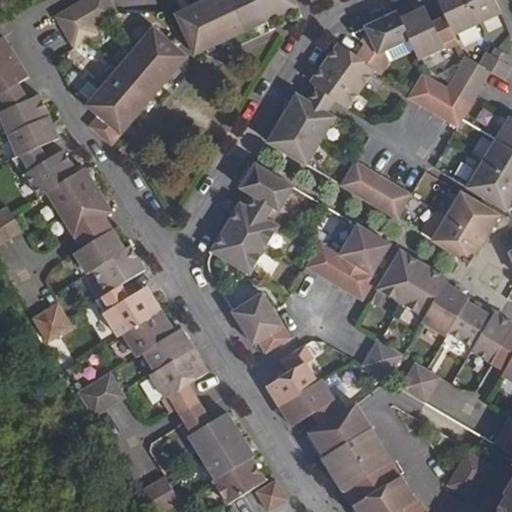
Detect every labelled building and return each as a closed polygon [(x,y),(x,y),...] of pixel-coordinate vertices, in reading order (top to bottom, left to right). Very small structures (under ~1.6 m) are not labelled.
[(117,9),(111,0),(74,0),(54,12),(73,45),(97,31),(93,23),(117,9)] [(244,28),(230,0),(197,0),(175,10),(194,51),(244,28)] [(279,3),(286,0),(230,0),(244,28),(253,25),(266,19),(262,11),(279,3)] [(501,14),(494,0),(438,0),(446,18),(454,36),(501,14)] [(454,36),(446,18),(433,24),(426,8),(414,14),(401,19),(410,41),(418,61),(458,45),(454,36)] [(401,19),(398,11),(382,19),(366,27),(373,42),(366,46),(357,58),(375,71),(381,75),(390,62),(385,51),(410,41),(401,19)] [(111,141),(187,54),(153,24),(86,101),(97,111),(89,121),(111,141)] [(0,89),(28,73),(2,32),(0,33),(0,89)] [(348,109),(375,71),(357,58),(338,43),(311,83),(348,109)] [(472,103),(491,72),(505,80),(511,67),(505,63),(508,55),(497,49),(493,56),(487,52),(480,65),(466,57),(452,80),(464,88),(460,95),(472,103)] [(472,103),(460,95),(464,88),(452,80),(447,88),(423,74),(423,73),(407,98),(458,128),(472,103)] [(57,133),(38,89),(0,106),(0,108),(17,151),(57,133)] [(307,167),(335,119),(297,95),(291,106),(277,129),(268,144),(307,167)] [(511,117),(511,116),(496,140),(511,149),(511,117)] [(511,149),(496,140),(469,187),(507,211),(511,202),(511,149)] [(69,158),(62,147),(25,169),(39,192),(47,186),(75,168),(69,158)] [(398,220),(412,195),(356,161),(341,187),(398,220)] [(109,208),(82,163),(75,168),(47,186),(74,231),(109,208)] [(273,224),(295,188),(255,165),(246,179),(240,189),(254,197),(248,209),(273,224)] [(493,228),(500,215),(462,193),(434,241),(472,264),(493,228)] [(0,239),(21,227),(11,210),(5,201),(0,204),(0,239)] [(251,275),(279,227),(273,224),(248,209),(239,204),(233,217),(218,244),(213,253),(251,275)] [(374,272),(390,245),(358,225),(340,254),(322,243),(308,268),(363,300),(378,275),(374,272)] [(143,265),(130,243),(125,246),(113,226),(74,249),(86,269),(93,266),(107,288),(143,265)] [(471,298),(448,284),(450,280),(402,252),(379,290),(426,317),(424,322),(448,336),(450,333),(468,303),(471,298)] [(122,328),(155,307),(147,296),(141,285),(103,308),(116,331),(122,328)] [(291,338),(263,294),(234,312),(245,329),(254,344),(259,341),(266,353),(291,338)] [(71,323),(65,314),(57,299),(30,314),(45,339),(71,323)] [(494,365),(511,334),(511,321),(495,312),(492,318),(468,303),(450,333),(476,348),(473,352),(494,365)] [(188,348),(192,345),(186,335),(180,325),(174,329),(167,317),(159,304),(155,307),(122,328),(136,352),(143,349),(155,368),(150,370),(163,394),(161,395),(168,409),(194,394),(186,380),(201,372),(196,363),(188,348)] [(388,379),(403,353),(378,340),(364,365),(388,379)] [(348,410),(339,396),(335,399),(323,379),(318,381),(307,362),(314,358),(306,345),(281,360),(289,373),(274,383),(277,389),(290,411),(297,424),(315,412),(323,426),(348,410)] [(427,403),(442,378),(417,363),(402,388),(427,403)] [(123,393),(109,369),(75,388),(90,413),(123,393)] [(425,511),(358,404),(348,410),(323,426),(312,433),(326,457),(323,459),(332,472),(336,470),(339,474),(343,481),(339,483),(345,492),(349,490),(362,511),(425,511)] [(257,468),(249,454),(251,453),(246,444),(230,418),(224,409),(209,417),(202,406),(177,420),(184,435),(188,433),(214,474),(210,476),(226,501),(263,477),(257,468)] [(511,454),(511,418),(511,417),(495,445),(511,454)] [(464,449),(444,485),(466,498),(487,462),(464,449)] [(151,511),(177,496),(162,472),(135,488),(149,511),(151,511)] [(284,496),(273,476),(254,488),(266,507),(284,496)] [(511,511),(511,485),(507,495),(510,498),(501,511),(511,511)]
